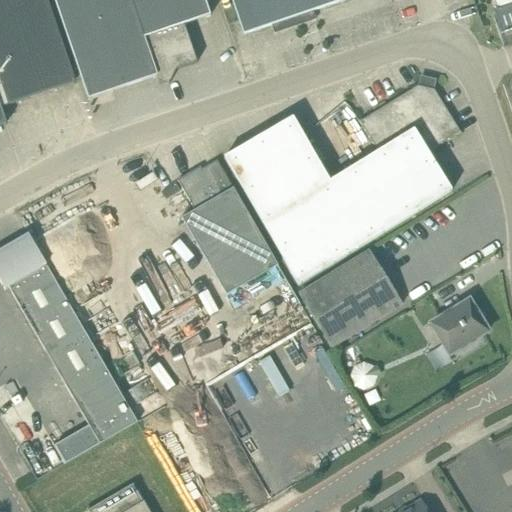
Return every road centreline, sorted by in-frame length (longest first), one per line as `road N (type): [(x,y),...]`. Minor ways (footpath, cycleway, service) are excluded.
road 1 (unclassified): [(0,182),(406,45),(450,41)]
road 2 (unclassified): [(306,511),(511,387)]
road 3 (unclassified): [(511,186),(476,75),(450,41)]
